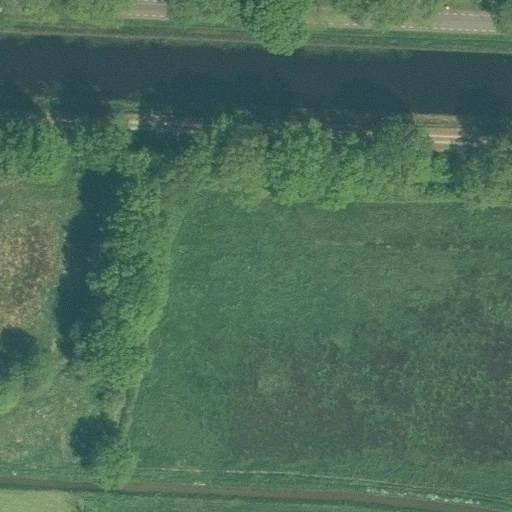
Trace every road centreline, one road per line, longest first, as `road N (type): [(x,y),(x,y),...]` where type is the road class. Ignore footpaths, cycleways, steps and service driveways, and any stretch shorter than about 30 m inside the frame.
road 1 (tertiary): [(511,26),(0,2)]
road 2 (track): [(511,145),(0,121)]
